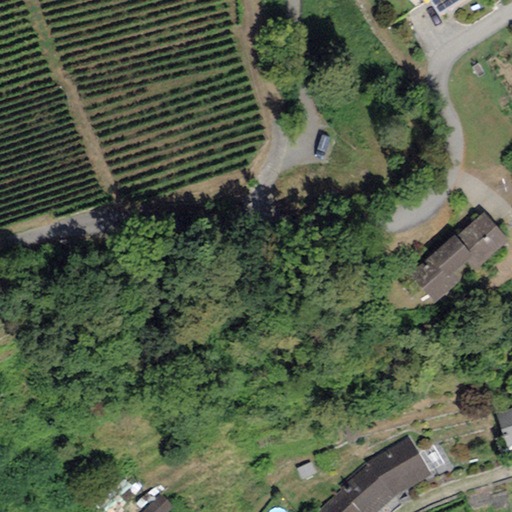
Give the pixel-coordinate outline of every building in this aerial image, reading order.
[(463,0),(430,0),(440,16),(463,0)] [(508,241),(483,213),(455,238),(454,236),(410,275),(435,303),(472,271),(473,272),(508,241)] [(511,408),(496,414),(507,448),(511,446),(511,408)] [(431,476),(407,436),(369,460),(338,487),(340,490),(359,511),(377,511),(393,499),(431,476)] [(359,511),(340,490),(320,506),(325,511),(359,511)] [(155,496),(143,511),(170,511),(173,509),(155,496)]
